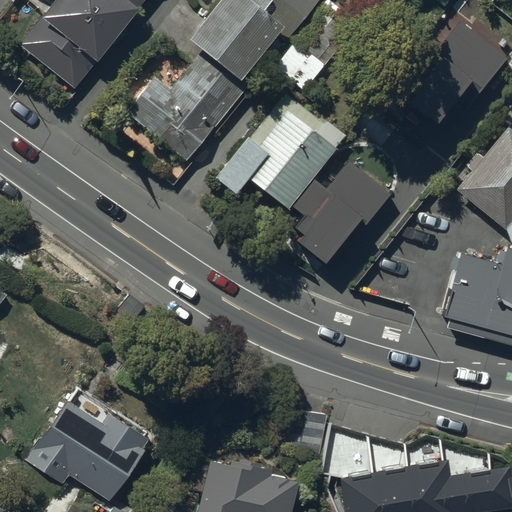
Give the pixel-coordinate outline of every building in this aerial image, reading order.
[(59,0),(40,23),(19,47),(74,93),(137,17),(135,15),(148,0),(59,0)] [(319,0),(224,0),(221,5),(220,4),(187,47),(198,55),(169,93),(153,80),(125,116),(189,164),(250,85),(245,81),(267,53),(273,58),(282,46),(276,41),(278,39),(285,44),(319,0)] [(451,0),(430,0),(444,11),(451,0)] [(275,72),(304,93),(349,32),(320,11),(275,72)] [(326,124),(323,128),(287,99),(279,109),(276,106),(247,144),(245,143),(214,184),(235,200),(247,183),(287,214),(335,152),(334,152),(344,138),(326,124)] [(467,170),(473,175),(457,194),(506,234),(511,227),(511,135),(509,133),(484,163),(478,158),(467,170)] [(511,249),(505,248),(500,265),(485,322),(511,329),(511,249)] [(485,322),(500,265),(459,254),(444,312),(485,322)] [(69,466),(108,491),(141,442),(140,442),(146,433),(107,407),(106,406),(106,405),(105,404),(105,403),(104,403),(104,402),(103,402),(103,401),(102,401),(101,400),(100,400),(99,400),(98,399),(97,399),(96,399),(95,400),(94,400),(93,400),(92,401),(91,401),(90,402),(89,403),(88,404),(88,405),(87,405),(87,406),(87,407),(87,408),(87,409),(64,394),(28,451),(64,474),(69,466)] [(320,455),(325,418),(283,413),(278,449),(320,455)] [(511,501),(506,465),(488,467),(485,446),(425,431),(406,439),(328,419),(320,468),(342,472),(341,477),(338,478),(343,511),(457,511),(511,503),(511,501)] [(287,511),(294,484),(284,482),(284,480),(272,477),(272,479),(267,478),(268,470),(228,461),(228,465),(213,462),(213,460),(199,456),(192,485),(206,488),(200,511),(287,511)]
